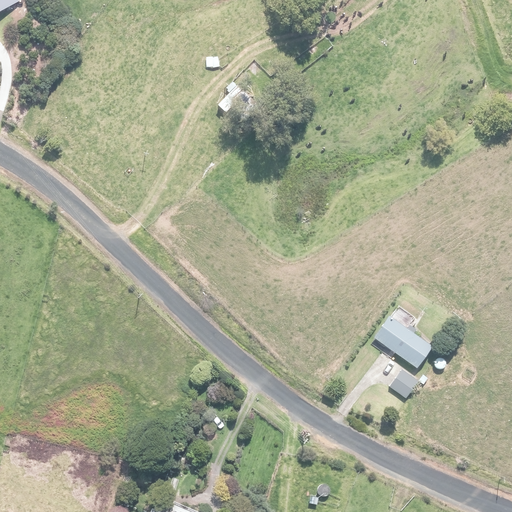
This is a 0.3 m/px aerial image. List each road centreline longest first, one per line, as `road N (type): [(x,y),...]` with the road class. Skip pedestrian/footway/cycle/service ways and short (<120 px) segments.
road 1 (unclassified): [(511,511),(351,438),(280,396),(66,199),(0,154)]
road 2 (track): [(305,0),(313,33),(250,50),(188,121),(143,212),(112,239)]
